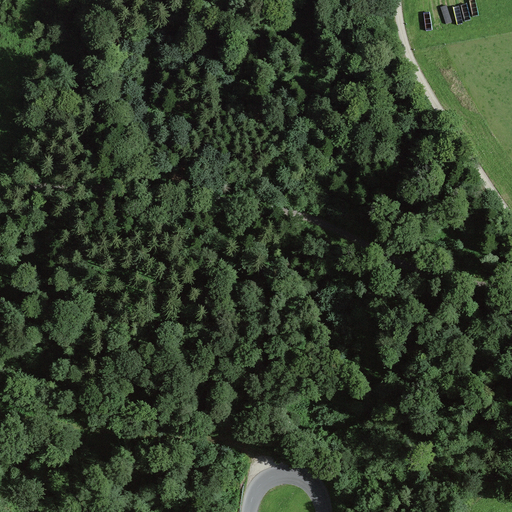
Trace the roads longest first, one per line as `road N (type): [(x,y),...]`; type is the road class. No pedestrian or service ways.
road 1 (track): [(0,183),(122,185),(258,204),(321,221),(425,272),(511,290)]
road 2 (track): [(269,477),(225,440),(0,412)]
road 3 (track): [(398,0),(415,70),(511,222)]
road 4 (tertiary): [(249,511),(258,486),(285,473),(314,484),(323,511)]
